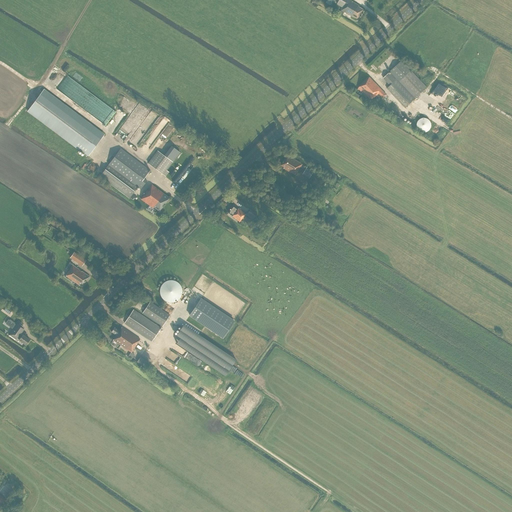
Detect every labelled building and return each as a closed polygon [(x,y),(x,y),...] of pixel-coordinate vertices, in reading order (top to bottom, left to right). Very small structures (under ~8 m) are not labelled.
[(358,19),(364,9),(358,6),(359,5),(350,0),(339,0),(337,3),(343,7),(341,10),(352,16),(358,19)] [(390,71),(390,72),(383,78),(390,85),(387,88),(405,108),(415,98),(427,87),(402,61),(390,71)] [(70,62),(66,70),(99,87),(103,79),(70,62)] [(379,93),(383,98),(387,95),(370,77),(358,88),(361,91),(362,90),(371,100),(374,97),(379,93)] [(28,111),(88,156),(103,135),(43,90),(28,111)] [(420,120),(419,121),(418,122),(417,124),(417,125),(417,127),(417,128),(418,130),(419,131),(420,132),(422,133),(423,133),(425,133),(426,133),(428,132),(429,131),(430,130),(431,129),(432,127),(432,126),(432,124),(431,123),(431,121),(430,120),(428,119),(427,119),(425,118),(424,118),(422,118),(421,119),(420,120)] [(180,152),(172,146),(165,156),(158,151),(148,163),(163,174),(166,176),(169,172),(166,170),(180,152)] [(108,165),(100,175),(133,200),(135,197),(132,194),(138,187),(141,189),(147,180),(144,178),(150,170),(120,149),(108,165)] [(297,172),(302,164),(290,157),(290,158),(286,156),(281,165),(284,167),(283,168),(294,175),(296,171),(297,172)] [(308,179),(313,171),(307,167),(301,175),(308,179)] [(168,199),(169,198),(152,185),(144,195),(141,199),(153,208),(153,207),(159,211),(168,199)] [(245,214),(238,208),(238,209),(233,205),(228,212),(232,216),(240,222),(245,214)] [(247,213),(254,218),(257,214),(250,209),(247,213)] [(70,258),(82,266),(86,260),(74,252),(70,258)] [(82,287),(89,276),(73,265),(68,272),(68,273),(66,276),(82,287)] [(177,303),(182,283),(171,281),(169,288),(172,289),(171,293),(163,291),(162,299),(177,303)] [(200,300),(191,313),(189,316),(222,339),(234,322),(200,300)] [(162,326),(170,315),(150,302),(143,313),(162,326)] [(3,309),(9,314),(12,310),(6,305),(3,309)] [(152,341),(160,328),(133,310),(124,323),(152,341)] [(12,328),(15,323),(7,319),(5,324),(12,328)] [(23,335),(21,333),(24,329),(17,324),(9,335),(16,339),(17,338),(19,340),(26,345),(30,339),(23,335)] [(225,375),(236,359),(181,325),(175,335),(178,337),(174,344),(225,375)] [(137,351),(141,345),(138,343),(140,339),(122,327),(119,330),(114,327),(111,332),(116,335),(113,340),(114,341),(127,350),(126,351),(130,354),(134,349),(137,351)] [(136,361),(147,369),(150,364),(139,356),(136,361)]
